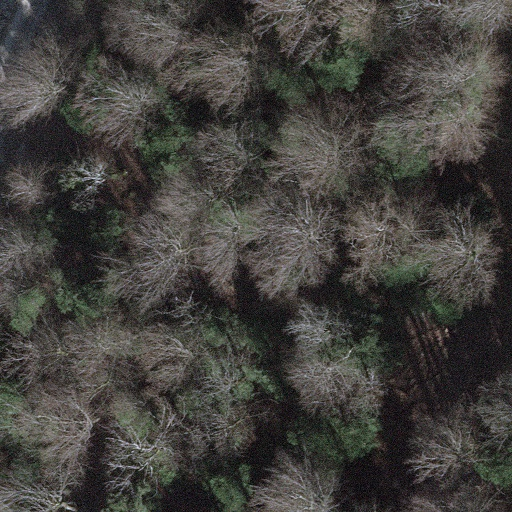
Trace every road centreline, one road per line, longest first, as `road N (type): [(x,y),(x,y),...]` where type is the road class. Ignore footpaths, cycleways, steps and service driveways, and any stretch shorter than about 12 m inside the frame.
road 1 (track): [(434,511),(511,304)]
road 2 (track): [(0,139),(53,0)]
